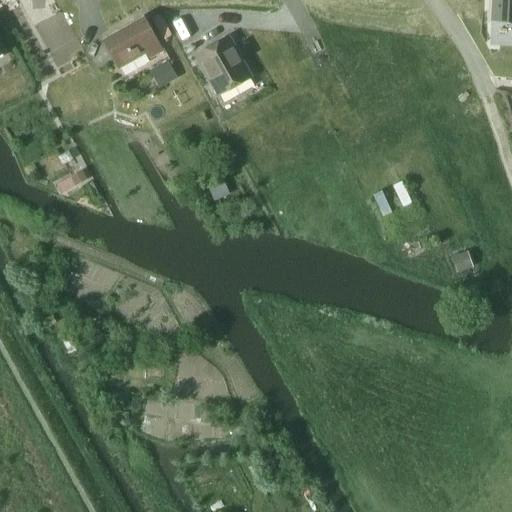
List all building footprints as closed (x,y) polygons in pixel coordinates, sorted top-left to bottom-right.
[(511,0),(493,0),(493,18),(511,18),(511,0)] [(124,26),(106,37),(113,48),(107,51),(112,60),(118,69),(145,53),(149,59),(162,51),(142,16),(131,22),(133,26),(126,30),(124,26)] [(250,75),(248,69),(228,35),(202,49),(195,53),(217,93),(250,75)] [(166,60),(153,68),(163,84),(176,77),(166,60)] [(82,170),(70,177),(75,186),(87,179),(82,170)] [(230,195),(221,176),(205,183),(214,203),(230,195)] [(467,251),(450,257),(456,274),(473,267),(467,251)] [(81,314),(77,324),(89,329),(93,319),(81,314)] [(240,424),(229,426),(232,438),(243,435),(240,424)]
